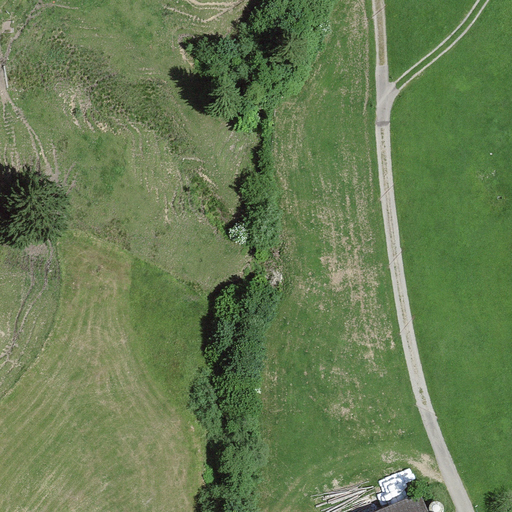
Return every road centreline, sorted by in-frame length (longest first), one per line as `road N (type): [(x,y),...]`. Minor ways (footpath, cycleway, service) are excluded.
road 1 (track): [(466,511),(413,387),(387,230),(382,95)]
road 2 (track): [(483,0),(449,44),(382,95)]
